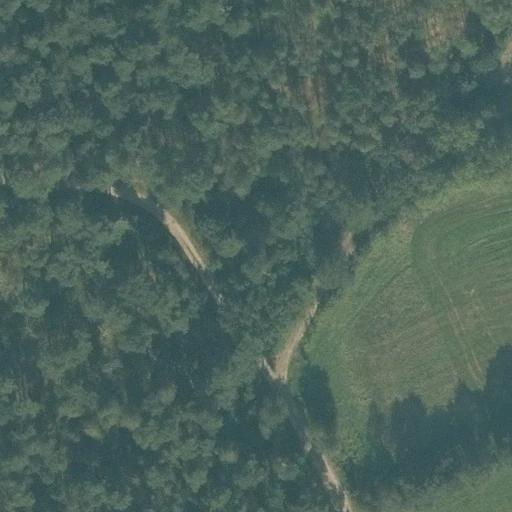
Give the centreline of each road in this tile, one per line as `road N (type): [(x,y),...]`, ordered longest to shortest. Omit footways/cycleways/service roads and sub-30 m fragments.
road 1 (track): [(0,183),(127,188),(171,225),(270,371),(344,511)]
road 2 (track): [(270,371),(298,317),(511,45)]
